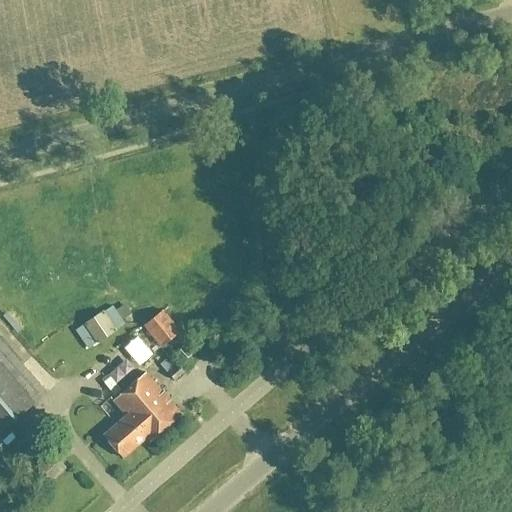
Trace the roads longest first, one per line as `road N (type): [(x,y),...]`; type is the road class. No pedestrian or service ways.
road 1 (unclassified): [(0,152),(511,14)]
road 2 (tertiary): [(212,511),(511,266)]
